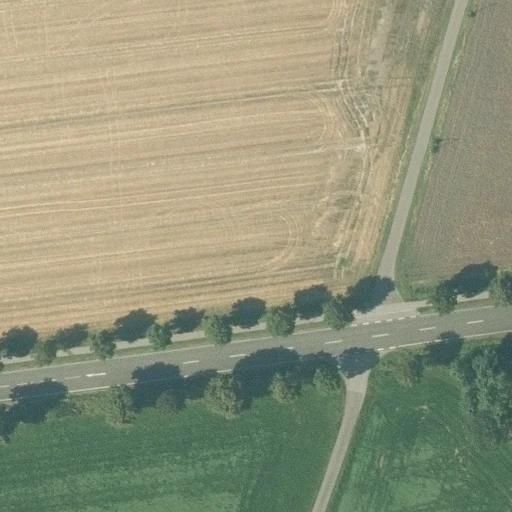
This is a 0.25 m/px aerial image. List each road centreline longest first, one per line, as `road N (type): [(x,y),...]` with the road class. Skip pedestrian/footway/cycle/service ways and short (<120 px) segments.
road 1 (secondary): [(373,337),(0,386)]
road 2 (unclassified): [(466,0),(373,337)]
road 3 (unclassified): [(323,511),(373,337)]
road 4 (secondary): [(511,317),(373,337)]
